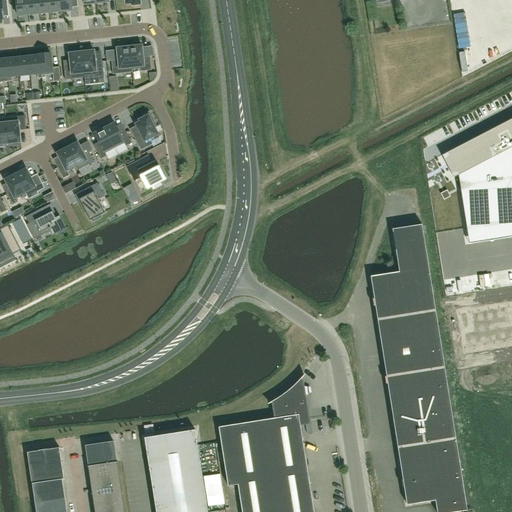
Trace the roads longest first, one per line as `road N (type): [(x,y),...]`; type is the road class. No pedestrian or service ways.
road 1 (unclassified): [(360,511),(333,347),(233,278)]
road 2 (secondary): [(48,393),(106,387),(159,363),(199,328),(233,278)]
road 3 (residential): [(0,44),(154,30),(165,75),(156,91)]
road 4 (secondary): [(221,272),(195,312),(144,359),(48,393)]
road 5 (secondary): [(233,278),(253,190),(236,69)]
road 6 (secondary): [(236,69),(239,183),(221,272)]
road 7 (residential): [(156,91),(38,150)]
